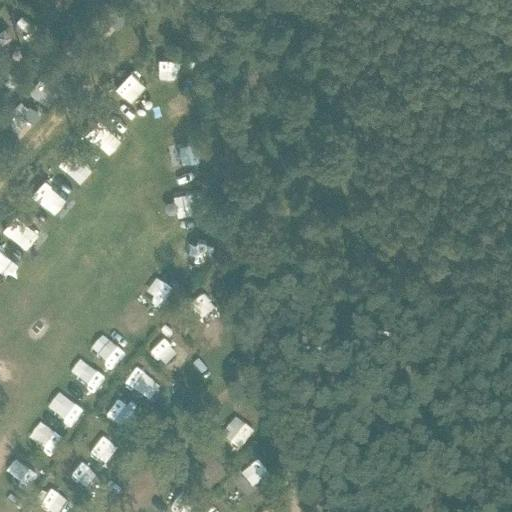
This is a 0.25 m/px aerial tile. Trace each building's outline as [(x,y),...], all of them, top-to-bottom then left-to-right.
[(100,49),(81,28),(60,48),(79,68),(100,49)] [(153,91),(173,81),(158,55),(139,66),(153,91)] [(133,124),(145,109),(123,90),(110,105),(133,124)] [(83,132),(109,155),(122,140),(97,117),(83,132)] [(194,138),(163,141),(166,163),(197,159),(194,138)] [(72,150),(59,164),(81,184),(94,170),(72,150)] [(48,186),(35,200),(50,213),(63,198),(48,186)] [(29,245),(40,227),(12,210),(1,228),(29,245)] [(0,247),(0,274),(2,276),(15,262),(0,247)] [(144,288),(160,302),(173,287),(158,273),(144,288)] [(113,313),(138,336),(153,320),(128,297),(113,313)] [(96,336),(85,351),(112,370),(123,355),(96,336)] [(157,337),(148,352),(164,361),(173,346),(157,337)] [(78,361),(67,375),(93,395),(104,381),(78,361)] [(135,399),(150,387),(138,371),(122,383),(135,399)] [(70,427),(80,409),(61,398),(51,416),(70,427)] [(47,455),(57,437),(33,425),(23,442),(47,455)] [(67,458),(55,473),(80,492),(92,478),(67,458)] [(13,480),(28,492),(38,479),(24,467),(13,480)] [(239,502),(270,500),(268,474),(237,475),(239,502)] [(34,506),(43,511),(55,511),(65,497),(48,486),(34,506)]
